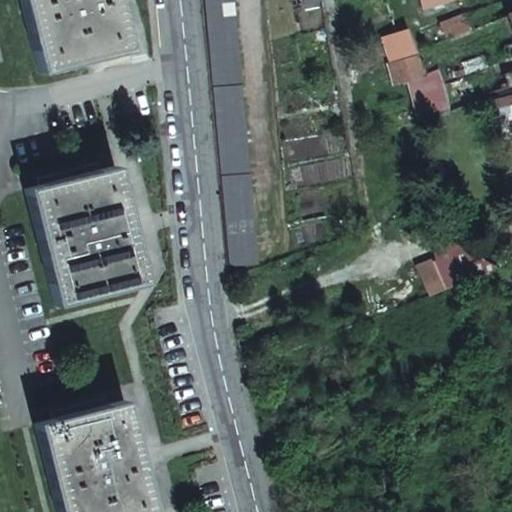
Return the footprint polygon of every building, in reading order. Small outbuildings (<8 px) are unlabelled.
[(116,0),(22,0),(40,71),(128,48),(116,0)] [(204,0),(205,8),(208,7),(223,163),(234,265),(260,261),(244,99),(234,0),(204,0)] [(417,0),(420,9),(449,0),(417,0)] [(493,7),(463,17),(467,30),(498,19),(493,7)] [(439,26),(444,39),(467,30),(463,17),(439,26)] [(511,87),(511,85),(508,68),(493,71),(498,90),(511,87)] [(412,94),(419,122),(451,118),(447,101),(440,77),(426,79),(410,82),(412,94)] [(117,164),(28,186),(57,302),(146,278),(117,164)] [(418,267),(428,296),(445,290),(434,261),(418,267)] [(351,365),(284,391),(293,412),(360,386),(351,365)] [(151,511),(124,398),(35,420),(57,511),(151,511)]
